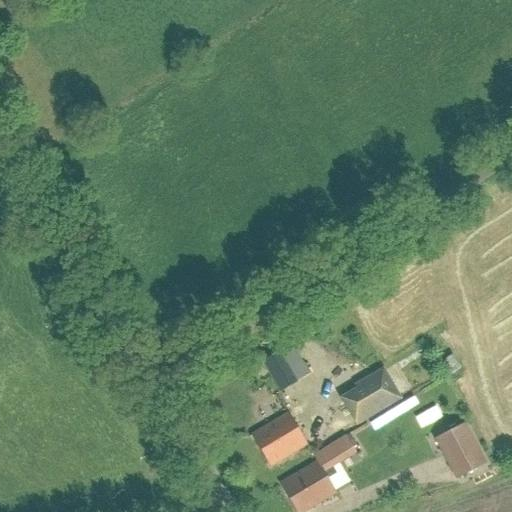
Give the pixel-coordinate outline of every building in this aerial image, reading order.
[(279,351),(261,361),(280,394),(311,376),(301,360),(289,367),(279,351)] [(389,380),(345,404),(357,425),(401,401),(389,380)] [(251,435),(269,467),(308,446),(290,413),(251,435)] [(435,439),(456,479),(485,463),(464,424),(435,439)] [(482,451),(492,447),(486,433),(476,437),(482,451)] [(355,452),(347,439),(345,436),(313,455),(318,462),(279,485),(295,511),(306,511),(336,495),(327,479),(337,473),(332,466),(355,452)]
